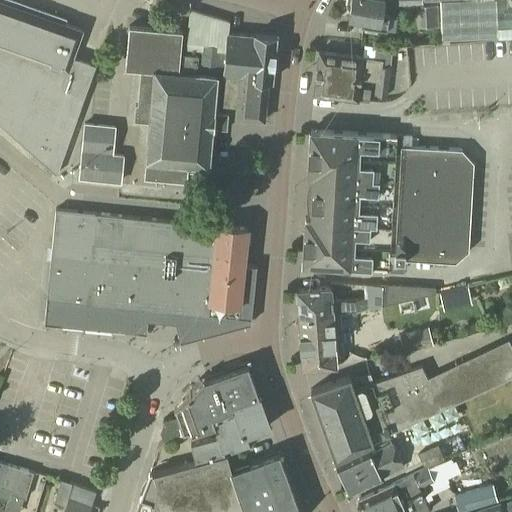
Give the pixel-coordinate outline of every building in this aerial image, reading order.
[(0,0),(0,122),(57,173),(95,64),(73,56),(82,29),(65,22),(67,18),(14,0),(0,0)] [(386,30),(389,15),(381,13),(383,0),(346,0),(346,4),(350,9),(348,17),(364,19),(363,26),(364,26),(364,31),(377,33),(377,28),(386,30)] [(422,0),(423,1),(440,0),(441,39),(498,37),(496,0),(422,0)] [(229,21),(189,9),(185,49),(202,50),(200,70),(223,72),(223,74),(225,74),(225,75),(268,80),(271,80),(275,36),(254,34),(254,35),(228,33),(229,21)] [(212,112),(216,74),(195,72),(197,54),(179,52),(181,29),(129,25),(125,68),(141,69),(138,105),(136,105),(134,120),(149,122),(146,159),(144,178),(186,182),(187,172),(195,173),(196,164),(207,165),(211,128),(227,129),(228,113),(212,112)] [(337,44),(355,44),(355,31),(337,32),(337,44)] [(360,88),(361,78),(376,80),(373,95),(387,96),(391,68),(381,66),(382,60),(319,52),(314,95),(358,101),(358,100),(368,102),(370,90),(360,88)] [(264,121),(268,80),(225,75),(221,105),(237,106),(235,118),(264,121)] [(112,153),(114,129),(115,126),(84,123),(79,176),(120,180),(122,154),(112,153)] [(393,271),(401,146),(398,146),(399,136),(313,130),(310,176),(316,176),(313,219),(307,218),(304,263),(390,269),(390,270),(393,271)] [(401,146),(393,271),(405,272),(406,260),(457,264),(470,252),(476,164),(464,151),(411,147),(401,146)] [(250,323),(256,265),(244,264),(247,228),(216,226),(125,215),(55,209),(44,323),(146,333),(147,321),(190,325),(194,338),(250,323)] [(380,306),(381,306),(435,293),(434,286),(381,283),(380,306)] [(332,312),(346,311),(368,310),(368,298),(331,300),(330,287),(298,289),(299,315),(332,313),(332,312)] [(332,313),(299,315),(303,368),(335,365),(335,355),(349,354),(346,311),(332,312),(332,313)] [(404,351),(433,343),(429,327),(400,335),(404,351)] [(407,425),(511,374),(511,344),(511,345),(508,338),(427,377),(421,365),(373,382),(370,373),(350,376),(310,390),(335,459),(373,441),(388,434),(407,425)] [(258,395),(261,393),(249,359),(201,376),(202,379),(174,408),(174,416),(163,420),(159,431),(163,441),(213,424),(210,415),(220,411),(230,408),(229,404),(258,395)] [(471,416),(486,410),(479,394),(464,401),(471,416)] [(195,461),(224,453),(222,448),(230,445),(231,448),(249,442),(246,434),(269,426),(258,395),(229,404),(230,408),(220,411),(223,417),(216,419),(219,428),(215,429),(217,435),(190,442),(195,461)] [(367,446),(336,460),(350,492),(382,478),(381,477),(388,474),(389,475),(405,467),(393,442),(390,435),(367,446)] [(425,467),(444,459),(438,444),(418,453),(425,467)] [(162,507),(184,511),(300,511),(279,451),(259,458),(259,459),(230,469),(226,453),(224,454),(224,453),(195,461),(150,472),(140,498),(162,507)] [(457,471),(452,457),(428,467),(428,466),(394,482),(394,483),(359,499),(357,504),(360,511),(425,511),(430,510),(425,499),(432,496),(430,493),(446,486),(442,477),(457,471)] [(11,489),(18,466),(6,463),(0,482),(0,485),(11,489)] [(25,498),(33,471),(18,466),(11,489),(9,493),(25,498)] [(64,505),(71,482),(60,479),(53,502),(64,505)] [(459,511),(497,502),(492,484),(453,495),(458,511),(459,511)] [(88,511),(91,505),(71,497),(64,511),(88,511)] [(184,511),(162,507),(140,498),(140,499),(139,499),(135,511),(184,511)] [(503,511),(500,501),(485,506),(467,511),(503,511)]
